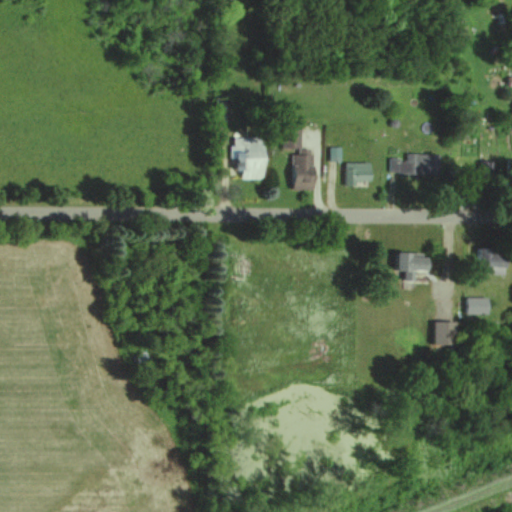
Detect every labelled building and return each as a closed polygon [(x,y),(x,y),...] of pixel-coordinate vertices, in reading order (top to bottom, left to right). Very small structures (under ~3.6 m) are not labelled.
[(294,149),(294,126),(277,126),(277,149),(294,149)] [(255,137),(227,137),(227,178),(255,178),(255,137)] [(285,189),(307,189),(307,154),(285,154),(285,189)] [(385,155),(385,174),(430,174),(430,155),(385,155)] [(511,187),(511,158),(501,159),(501,187),(511,187)] [(469,187),(490,187),(490,161),(469,161),(469,187)] [(339,162),(339,183),(364,183),(364,162),(339,162)] [(388,272),(400,272),(419,272),(419,253),(388,253),(388,272)] [(482,297),(458,297),(458,315),(482,315),(482,297)]
